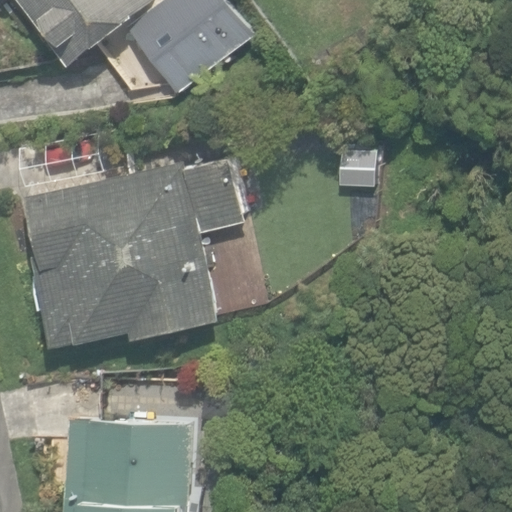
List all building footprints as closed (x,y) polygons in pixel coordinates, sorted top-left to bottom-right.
[(26,0),(76,63),(155,0),(26,0)] [(155,47),(177,81),(235,44),(213,10),(155,47)] [(273,139),(275,157),(304,153),(302,135),(273,139)] [(43,268),(61,346),(139,329),(140,336),(225,317),(204,226),(249,216),(235,155),(194,164),(192,159),(35,194),(52,266),(43,268)] [(262,377),(295,378),(296,346),(264,345),(262,377)] [(73,511),(197,511),(201,419),(77,414),(73,511)]
